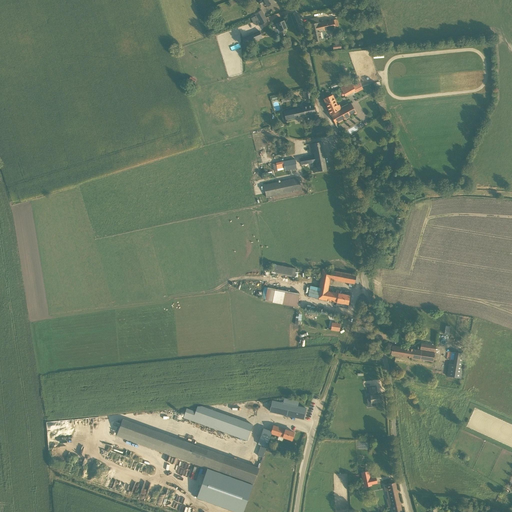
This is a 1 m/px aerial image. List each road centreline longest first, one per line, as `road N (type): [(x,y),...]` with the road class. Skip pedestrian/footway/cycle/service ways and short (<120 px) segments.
road 1 (unclassified): [(410,511),(341,149),(307,37),(286,0)]
road 2 (track): [(344,167),(373,189),(511,195)]
